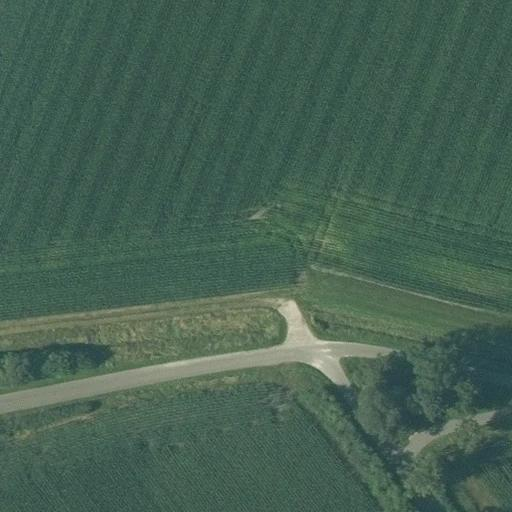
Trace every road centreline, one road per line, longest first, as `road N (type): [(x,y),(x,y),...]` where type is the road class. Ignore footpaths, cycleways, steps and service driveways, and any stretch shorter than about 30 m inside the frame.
road 1 (track): [(308,353),(289,312),(262,301),(0,331)]
road 2 (unclassified): [(0,406),(308,353)]
road 3 (unclassified): [(308,353),(372,352),(511,383)]
road 4 (unclassified): [(308,353),(328,367),(390,454)]
road 5 (unclassified): [(511,415),(454,426),(390,454)]
